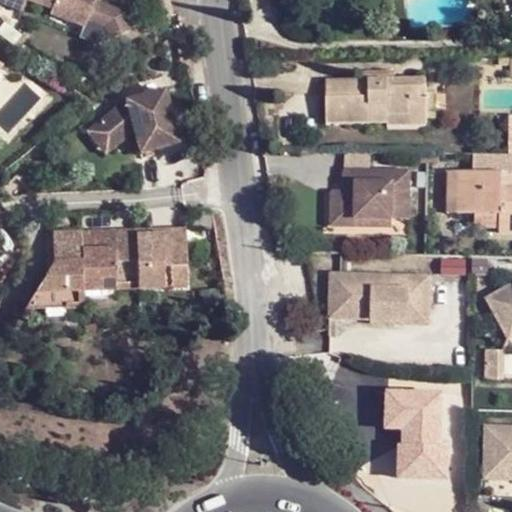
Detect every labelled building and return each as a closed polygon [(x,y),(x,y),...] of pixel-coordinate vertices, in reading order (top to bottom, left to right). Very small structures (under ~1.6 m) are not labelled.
[(0,0),(0,1),(21,10),(24,0),(31,0),(51,8),(49,13),(83,28),(86,19),(103,27),(110,9),(92,3),(92,0),(0,0)] [(166,0),(155,0),(160,16),(171,14),(166,0)] [(119,14),(110,9),(103,27),(109,39),(128,31),(119,14)] [(381,80),(364,79),(328,80),(327,125),(389,125),(389,128),(409,128),(410,105),(427,105),(428,92),(428,79),(396,78),(396,70),(380,70),(381,80)] [(365,70),(364,79),(381,80),(380,70),(365,70)] [(119,107),(95,125),(115,147),(134,132),(140,154),(179,144),(165,90),(126,100),(127,105),(119,107)] [(438,92),(428,92),(427,105),(426,128),(438,128),(438,92)] [(410,105),(409,128),(426,128),(427,105),(410,105)] [(95,125),(86,133),(105,155),(115,147),(95,125)] [(511,155),(475,156),(475,171),(460,171),(459,214),(475,214),(500,214),(500,226),(500,231),(511,231),(511,187),(504,187),(504,172),(511,172),(511,155)] [(447,214),(459,214),(460,171),(448,171),(447,214)] [(407,172),(342,172),(342,185),(347,185),(346,194),(329,194),(329,214),(353,214),(353,229),(390,229),(390,217),(407,217),(407,172)] [(500,214),(475,214),(474,226),(500,226),(500,214)] [(168,235),(137,237),(139,286),(139,291),(173,289),(172,267),(187,267),(185,229),(168,230),(168,235)] [(105,239),(82,240),(85,294),(118,292),(118,287),(139,286),(137,237),(137,232),(105,234),(105,239)] [(6,235),(0,241),(0,254),(9,263),(22,251),(6,235)] [(82,235),(53,237),(55,267),(32,304),(46,313),(85,311),(85,294),(82,240),(82,235)] [(187,267),(172,267),(173,289),(188,288),(187,267)] [(425,276),(336,274),(335,286),(326,286),(325,307),(341,307),(341,319),(366,320),(366,324),(404,324),(404,314),(424,314),(425,276)] [(326,274),(326,286),(335,286),(336,274),(326,274)] [(511,283),(485,298),(502,329),(511,324),(511,283)] [(32,304),(28,313),(46,313),(32,304)] [(341,307),(325,307),(325,319),(341,319),(341,307)] [(424,325),(424,314),(404,314),(404,324),(424,325)] [(511,324),(502,329),(505,338),(511,334),(511,324)] [(501,352),(486,351),(484,380),(500,381),(501,352)] [(449,393),(395,392),(393,428),(411,429),(410,444),(407,445),(405,479),(454,479),(456,445),(447,445),(449,393)] [(511,468),(494,467),(496,426),(486,426),(484,477),(511,478),(511,468)] [(511,426),(496,426),(494,467),(511,468),(511,426)]
